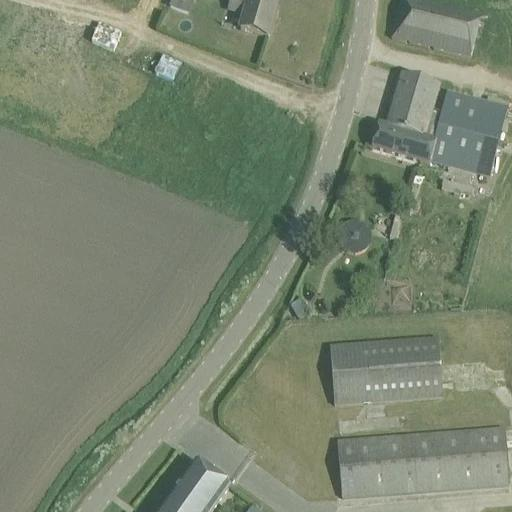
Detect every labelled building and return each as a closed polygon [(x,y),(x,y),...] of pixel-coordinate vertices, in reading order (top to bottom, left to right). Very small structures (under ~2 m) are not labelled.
[(135,0),(171,12),(175,0),(135,0)] [(278,7),(259,1),(255,0),(234,0),(231,10),(247,14),(241,32),(268,40),(278,7)] [(401,0),(391,41),(470,61),(482,17),(416,0),(401,0)] [(511,58),(511,15),(501,15),(500,59),(511,58)] [(402,77),(387,129),(379,126),(372,151),(429,168),(430,164),(445,167),(444,169),(489,180),(508,110),(447,95),(442,116),(433,114),(440,88),(402,77)] [(331,350),(335,408),(444,399),(439,342),(331,350)] [(509,488),(505,431),(338,444),(343,501),(509,488)] [(228,493),(230,489),(197,465),(162,511),(212,511),(226,492),(228,493)]
